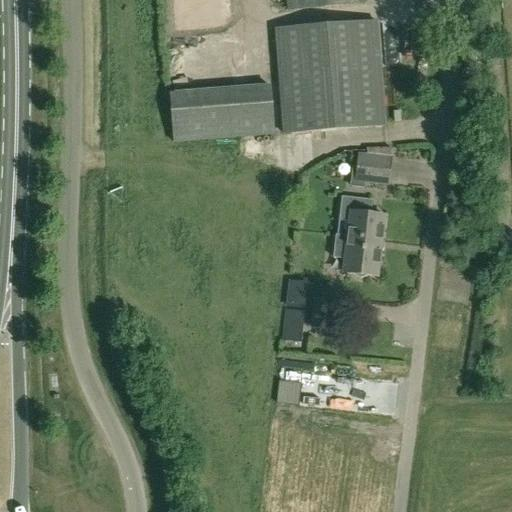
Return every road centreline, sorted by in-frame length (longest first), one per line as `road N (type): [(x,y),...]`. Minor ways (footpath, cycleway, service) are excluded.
road 1 (unclassified): [(70,0),(68,296),(83,368),(127,462),(137,511)]
road 2 (primary): [(15,0),(9,267)]
road 3 (primary): [(20,511),(16,283),(9,267)]
